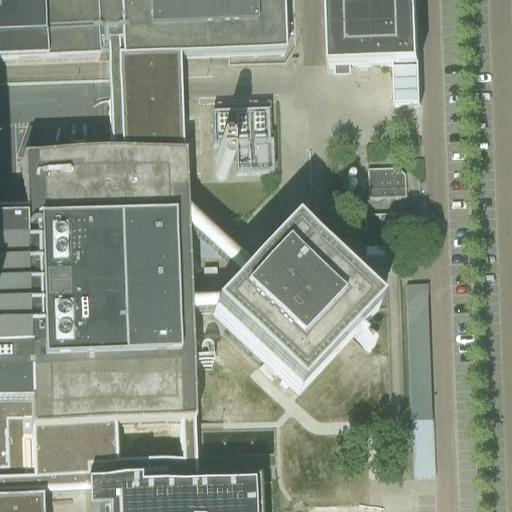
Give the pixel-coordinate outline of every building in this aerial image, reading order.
[(0,0),(0,511),(39,511),(39,504),(0,505),(0,496),(85,493),(85,511),(258,511),(257,483),(196,485),(190,372),(211,372),(210,347),(189,348),(188,319),(188,318),(188,308),(188,305),(185,235),(185,233),(184,213),(181,159),(120,161),(109,161),(20,165),(22,219),(0,219),(0,67),(96,65),(96,62),(96,47),(105,47),(116,46),(119,46),(119,61),(119,64),(179,62),(227,60),(283,58),(283,55),(280,0),(0,0)] [(414,0),(325,0),(328,71),(392,68),(393,109),(418,108),(417,67),(414,0)] [(440,0),(440,21),(458,22),(459,10),(454,10),(454,0),(440,0)] [(265,117),(210,118),(211,150),(233,150),(234,178),(270,176),(269,147),(266,147),(265,117)] [(214,159),(215,176),(215,177),(215,178),(216,179),(217,180),(219,181),(220,181),(221,181),(223,181),(224,180),(225,179),(225,178),(226,177),(226,176),(226,159),(225,157),(224,156),(223,155),(222,154),(221,154),(219,154),(217,154),(216,155),(216,156),(215,157),(214,158),(214,159)] [(396,172),(366,173),(367,202),(404,201),(404,193),(403,178),(396,172)] [(251,275),(184,213),(185,233),(185,235),(240,286),(224,304),(222,307),(188,308),(188,318),(188,319),(211,318),(297,399),(377,312),(356,293),(334,272),(311,251),(291,233),(291,232),(251,275)] [(419,216),(404,217),(405,235),(420,234),(419,216)] [(379,218),(362,219),(363,231),(363,237),(380,236),(396,235),(405,235),(404,217),(400,217),(379,218)] [(405,289),(404,291),(410,425),(412,424),(431,424),(427,288),(405,289)]
